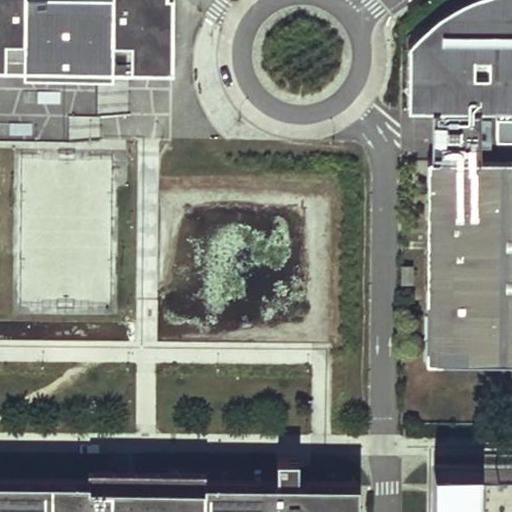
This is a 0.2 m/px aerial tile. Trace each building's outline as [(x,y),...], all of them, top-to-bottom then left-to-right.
[(0,0),(0,70),(2,70),(2,41),(21,42),(21,69),(54,70),(109,71),(109,43),(130,43),(130,57),(130,72),(169,73),(169,57),(170,0),(0,0)] [(511,0),(464,0),(460,2),(449,8),(434,19),(420,30),(408,44),(407,109),(454,110),(453,160),(427,160),(426,361),(511,362),(511,0)] [(413,264),(401,264),(401,283),(413,283),(413,264)] [(302,465),(302,446),(280,447),(281,465),(302,465)] [(475,511),(477,459),(431,459),(430,511),(475,511)] [(0,511),(356,511),(356,486),(0,482),(0,511)]
